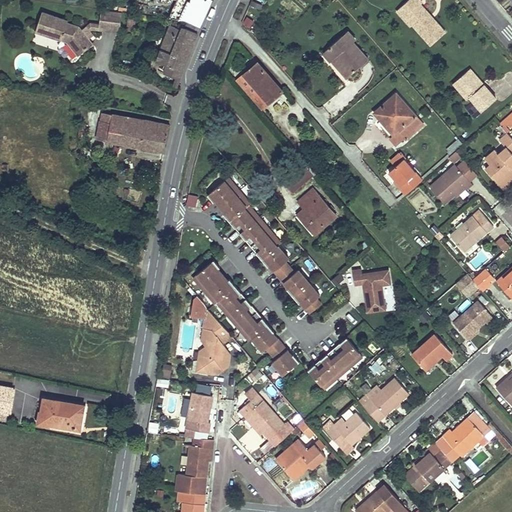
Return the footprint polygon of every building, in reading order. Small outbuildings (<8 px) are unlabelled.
[(177,0),(169,17),(185,19),(189,21),(201,27),(213,0),(177,0)] [(430,14),(420,4),(422,2),(420,0),(407,0),(404,3),(411,11),(407,15),(412,21),(411,22),(411,23),(430,45),(445,31),(433,18),(431,19),(428,16),(430,14)] [(411,11),(404,3),(396,10),(409,25),(411,23),(411,22),(412,21),(407,15),(411,11)] [(123,12),(104,9),(102,25),(122,28),(123,12)] [(67,20),(44,12),(38,29),(47,32),(46,35),(67,43),(78,57),(94,45),(94,44),(83,30),(81,27),(66,22),(67,20)] [(125,30),(134,31),(137,17),(128,15),(125,30)] [(171,24),(156,60),(168,65),(165,73),(180,79),(201,27),(189,21),(187,27),(183,26),(182,29),(171,24)] [(83,30),(94,44),(98,41),(92,32),(95,29),(121,32),(122,28),(102,25),(92,24),(83,30)] [(348,30),(322,53),(331,62),(332,61),(335,58),(350,75),(369,58),(353,40),(356,39),(348,30)] [(335,58),(332,61),(347,78),(350,75),(335,58)] [(258,62),(244,74),(258,91),(250,97),(261,109),(282,91),(258,62)] [(483,83),(469,68),(466,70),(480,86),(483,83)] [(480,86),(466,70),(452,83),(467,99),(469,97),(482,110),(496,97),(483,83),(480,86)] [(397,94),(375,113),(382,121),(386,117),(398,131),(406,140),(424,124),(397,94)] [(168,106),(160,104),(158,115),(166,116),(168,106)] [(103,112),(98,138),(164,152),(171,125),(103,112)] [(511,113),(500,124),(511,125),(511,113)] [(386,117),(382,121),(394,135),(398,131),(386,117)] [(492,162),(485,168),(503,188),(511,179),(511,137),(507,132),(499,139),(506,147),(499,154),(496,150),(487,157),(492,162)] [(456,150),(449,157),(453,162),(461,156),(456,150)] [(401,152),(383,168),(405,193),(423,177),(401,152)] [(291,192),(314,174),(302,159),(279,177),(291,192)] [(475,175),(464,162),(458,167),(469,180),(475,175)] [(455,164),(430,186),(444,203),(453,195),(464,185),(466,188),(467,189),(473,184),(469,180),(458,167),(455,164)] [(222,179),(206,193),(273,270),(289,256),(222,179)] [(464,185),(453,195),(455,197),(466,188),(464,185)] [(313,189),(299,202),(305,209),(308,212),(301,218),(315,234),(336,215),(313,189)] [(196,205),(197,195),(188,194),(187,204),(196,205)] [(305,209),(298,215),(301,218),(308,212),(305,209)] [(473,215),(450,235),(465,251),(494,225),(483,213),(476,219),(473,215)] [(505,236),(496,239),(500,250),(508,247),(505,236)] [(467,261),(472,270),(494,258),(488,249),(467,261)] [(211,256),(188,276),(212,305),(216,302),(258,353),(278,337),(211,256)] [(320,293),(297,267),(294,269),(287,261),(273,273),(303,307),(320,293)] [(511,265),(497,280),(511,296),(511,265)] [(362,283),(366,312),(385,310),(383,285),(391,284),(389,267),(352,271),(354,284),(362,283)] [(494,277),(486,267),(473,279),(479,286),(483,290),(492,282),(490,281),(494,277)] [(473,279),(468,273),(460,280),(457,283),(469,296),(479,286),(473,279)] [(308,312),(321,302),(317,297),(304,307),(308,312)] [(478,299),(453,321),(467,337),(477,328),(486,320),(487,322),(494,317),(478,299)] [(213,329),(204,328),(202,340),(206,346),(200,351),(198,361),(207,372),(218,374),(229,365),(225,359),(231,354),(223,343),(217,342),(218,337),(213,329)] [(479,331),(477,328),(467,337),(469,339),(479,331)] [(435,333),(412,355),(426,370),(442,355),(446,360),(453,353),(435,333)] [(324,390),(365,359),(347,336),(307,367),(324,390)] [(278,337),(266,347),(274,357),(270,361),(282,375),(298,361),(278,337)] [(369,367),(377,375),(384,368),(376,360),(369,367)] [(198,361),(197,370),(207,372),(198,361)] [(258,365),(254,369),(261,377),(264,373),(258,365)] [(508,376),(496,387),(511,404),(511,376),(509,378),(508,376)] [(366,403),(363,405),(378,421),(409,393),(395,377),(382,389),(377,384),(367,394),(369,396),(363,400),(366,403)] [(12,387),(0,385),(0,411),(7,412),(12,387)] [(252,399),(239,410),(246,418),(248,415),(258,426),(269,437),(276,445),(295,428),(288,420),(285,423),(258,393),(253,386),(246,392),(252,399)] [(213,395),(193,391),(186,428),(187,429),(186,436),(194,437),(195,430),(208,433),(210,422),(208,422),(213,395)] [(84,404),(55,400),(52,423),(80,428),(84,404)] [(335,425),(327,432),(342,447),(349,441),(352,444),(370,427),(356,411),(345,421),(338,428),(335,425)] [(248,415),(246,418),(256,429),(258,426),(248,415)] [(451,429),(443,435),(445,437),(437,444),(444,451),(452,460),(459,454),(461,455),(479,438),(484,434),(468,417),(453,431),(451,429)] [(343,418),(335,425),(338,428),(345,421),(343,418)] [(309,426),(304,420),(299,426),(304,431),(309,426)] [(490,422),(488,424),(495,433),(497,431),(490,422)] [(315,432),(309,426),(304,431),(309,438),(315,432)] [(484,434),(479,438),(485,445),(490,440),(484,434)] [(214,439),(194,437),(193,445),(190,445),(187,475),(178,474),(177,485),(205,488),(206,476),(208,460),(209,448),(213,448),(214,439)] [(298,439),(276,459),(291,476),(300,468),(302,471),(308,466),(311,468),(318,461),(298,439)] [(268,440),(261,446),(266,451),(273,446),(268,440)] [(415,465),(404,475),(419,491),(453,461),(452,460),(444,451),(437,457),(428,448),(422,453),(423,454),(425,456),(415,465)] [(423,454),(414,463),(415,465),(425,456),(423,454)] [(300,468),(291,476),(294,478),(302,471),(300,468)] [(363,503),(356,510),(357,511),(406,511),(409,509),(385,483),(372,496),(374,498),(365,506),(363,503)] [(179,501),(184,502),(182,511),(204,511),(205,504),(206,493),(204,493),(179,491),(179,501)]
